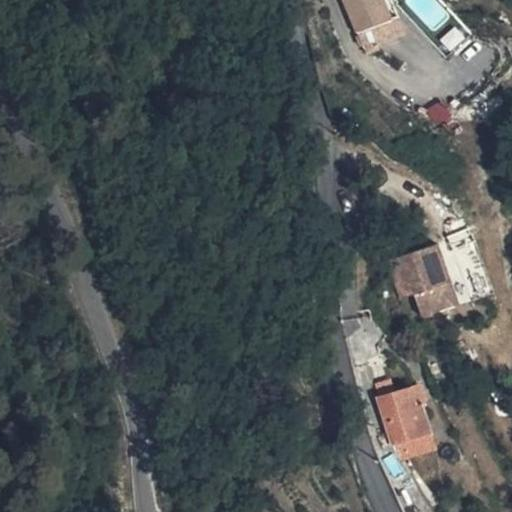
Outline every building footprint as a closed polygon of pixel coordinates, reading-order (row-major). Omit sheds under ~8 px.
[(343,0),(352,20),(384,5),(382,0),(343,0)] [(359,39),(404,19),(395,0),(394,0),(384,5),(352,20),(359,39)] [(432,108),(439,123),(453,117),(446,101),(432,108)] [(432,308),(467,294),(439,232),(409,244),(392,251),(410,292),(423,286),(432,308)] [(443,413),(426,369),(410,374),(428,419),(431,418),(443,413)] [(398,429),(428,419),(410,374),(380,384),(398,429)] [(428,419),(398,429),(405,448),(438,437),(431,418),(428,419)]
